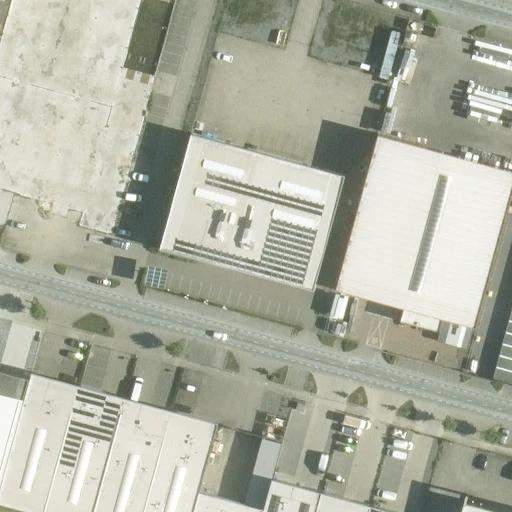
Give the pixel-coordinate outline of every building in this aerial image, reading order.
[(15,0),(0,58),(0,223),(16,228),(23,202),(119,228),(160,78),(90,59),(105,0),(15,0)] [(314,291),(345,175),(191,133),(168,216),(169,216),(160,249),(237,269),(236,270),(314,291)] [(401,321),(439,331),(443,319),(475,328),(511,192),(511,170),(378,134),(335,289),(404,308),(401,321)] [(511,334),(505,332),(502,344),(511,346),(511,334)] [(511,346),(502,344),(499,355),(511,358),(511,346)] [(511,358),(499,355),(496,367),(511,371),(511,358)] [(0,362),(0,489),(30,379),(0,370),(0,367),(1,363),(0,362)] [(511,371),(496,367),(492,379),(511,383),(511,371)] [(0,489),(0,503),(32,511),(193,511),(199,491),(213,441),(204,438),(207,425),(173,416),(175,411),(168,409),(167,414),(143,408),(140,418),(124,414),(129,398),(122,396),(118,412),(102,408),(106,392),(75,384),(74,389),(50,382),(47,393),(31,389),(36,373),(32,372),(30,379),(0,489)] [(297,403),(295,410),(302,412),(304,406),(297,403)] [(264,509),(262,511),(316,511),(322,492),(272,478),(264,509)] [(199,491),(193,511),(262,511),(264,509),(244,503),(199,491)] [(322,492),(316,511),(368,511),(371,505),(322,492)] [(500,511),(466,502),(468,495),(466,494),(461,511),(500,511)]
